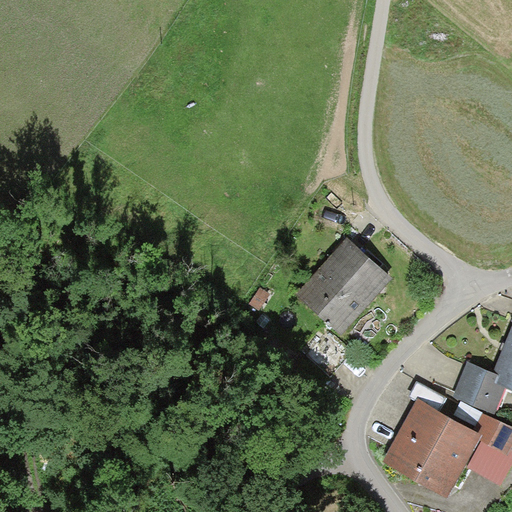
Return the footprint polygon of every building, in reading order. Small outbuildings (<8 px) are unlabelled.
[(384,267),(347,232),(298,285),(335,319),(384,267)] [(278,284),(261,273),(239,305),(257,316),(278,284)] [(511,316),(489,369),(499,373),(511,379),(511,316)] [(329,367),(352,343),(324,318),(301,342),(329,367)] [(499,373),(489,369),(467,360),(456,385),(487,399),(499,373)] [(410,390),(418,395),(435,404),(444,388),(420,374),(410,390)] [(472,425),(435,404),(418,395),(391,443),(445,473),(472,425)] [(473,426),(484,432),(502,443),(511,425),(511,423),(484,407),(473,426)] [(511,448),(502,443),(484,432),(468,459),(496,475),(511,448)] [(325,492),(308,499),(313,511),(339,511),(335,499),(329,502),(325,492)]
